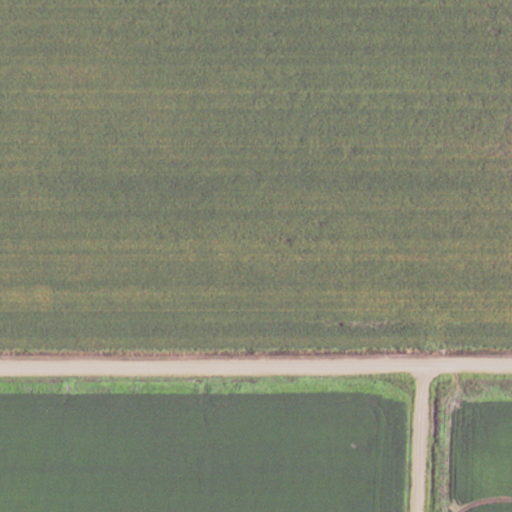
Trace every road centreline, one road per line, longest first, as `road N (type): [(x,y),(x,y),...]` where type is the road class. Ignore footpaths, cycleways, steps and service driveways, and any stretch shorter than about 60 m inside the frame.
road 1 (residential): [(511,369),(0,366)]
road 2 (residential): [(419,511),(425,369)]
